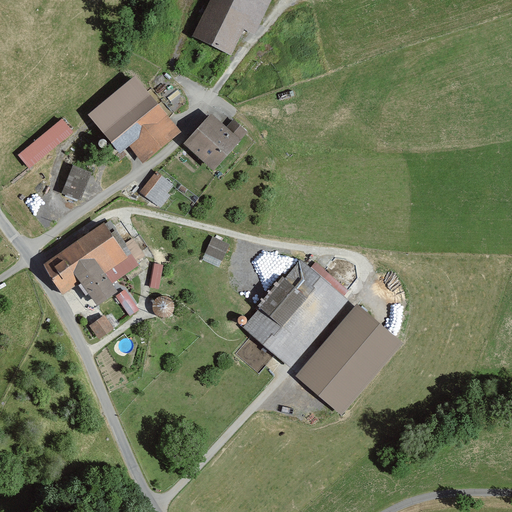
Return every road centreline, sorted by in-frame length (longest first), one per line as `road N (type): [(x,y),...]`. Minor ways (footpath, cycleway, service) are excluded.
road 1 (track): [(156,508),(327,343),(364,290),(358,257),(96,208),(23,254)]
road 2 (unclassified): [(0,216),(90,364),(159,511)]
road 3 (track): [(391,511),(432,497),(511,494)]
